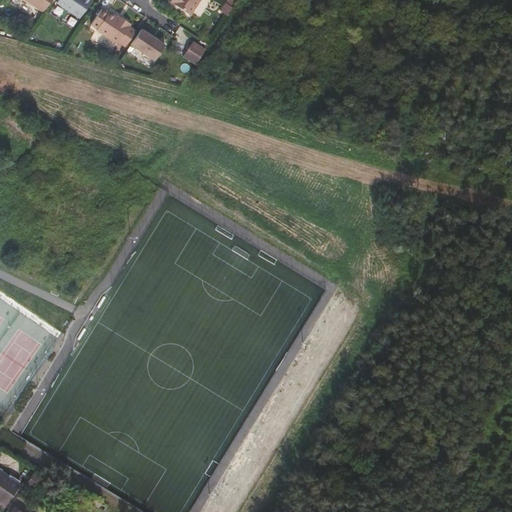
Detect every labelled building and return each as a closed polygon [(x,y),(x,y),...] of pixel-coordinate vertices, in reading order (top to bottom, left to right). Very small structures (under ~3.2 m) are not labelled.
[(23,0),(35,7),(41,12),(48,0),(23,0)] [(57,0),(56,3),(79,19),(92,0),(91,0),(57,0)] [(171,0),(170,2),(190,16),(200,0),(171,0)] [(226,16),(232,8),(225,3),(219,11),(226,16)] [(102,8),(90,25),(96,29),(96,31),(116,44),(117,43),(123,47),(134,30),(128,27),(130,24),(120,17),(119,19),(116,17),(108,11),(108,12),(102,8)] [(141,29),(130,46),(154,62),(165,45),(141,29)] [(204,49),(191,40),(182,55),(194,63),(204,49)] [(51,479),(37,469),(24,487),(30,491),(35,484),(44,490),(44,489),(51,479)] [(0,502),(3,505),(18,483),(0,470),(0,502)] [(57,484),(51,479),(44,489),(51,494),(57,484)]
